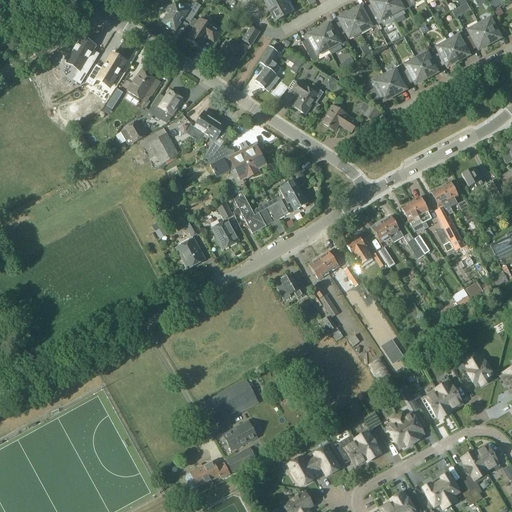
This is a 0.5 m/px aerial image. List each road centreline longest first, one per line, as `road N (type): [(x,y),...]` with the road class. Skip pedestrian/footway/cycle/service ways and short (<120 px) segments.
road 1 (residential): [(0,405),(344,212),(369,184)]
road 2 (residential): [(369,184),(83,0)]
road 3 (residential): [(358,511),(363,487),(463,433),(497,434),(511,453)]
road 4 (residential): [(511,122),(387,183),(369,184)]
road 5 (residential): [(393,114),(511,49)]
